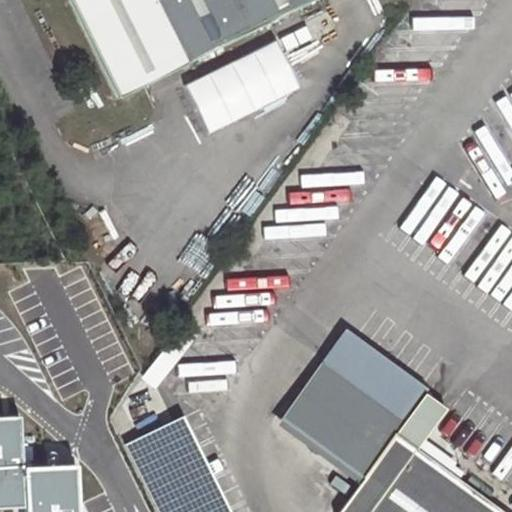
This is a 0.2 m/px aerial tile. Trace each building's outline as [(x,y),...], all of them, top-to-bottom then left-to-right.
[(308,0),(70,0),(117,95),(308,0)] [(291,90),(267,42),(183,84),(207,133),(291,90)] [(329,468),(376,404),(323,365),(276,430),(329,468)] [(414,448),(416,450),(446,409),(424,394),(403,424),(395,434),(414,448)] [(395,434),(403,424),(376,404),(329,468),(356,488),(395,434)] [(152,511),(224,511),(177,411),(118,438),(152,511)] [(368,511),(414,448),(395,434),(356,488),(338,511),(368,511)] [(502,511),(416,450),(414,448),(368,511),(502,511)]
